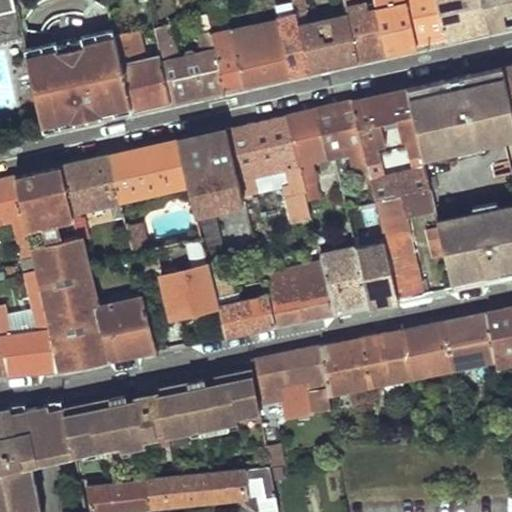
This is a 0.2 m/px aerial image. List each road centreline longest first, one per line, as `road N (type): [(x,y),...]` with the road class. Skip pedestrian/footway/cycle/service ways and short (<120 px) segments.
road 1 (residential): [(511,40),(0,154)]
road 2 (residential): [(0,390),(511,290)]
